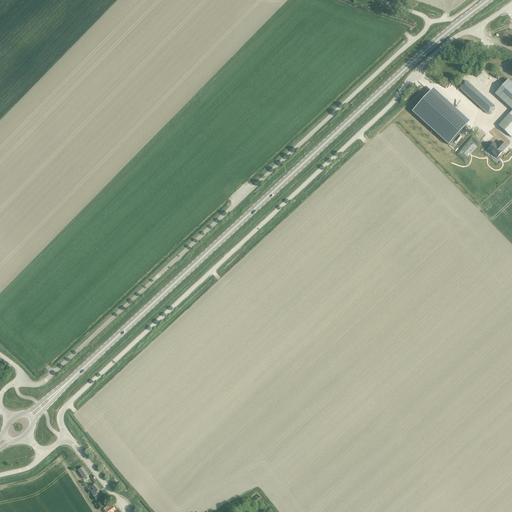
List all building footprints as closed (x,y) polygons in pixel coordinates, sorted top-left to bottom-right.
[(511,83),(508,80),(495,95),(511,110),(511,83)] [(460,89),(487,114),(494,107),(466,81),(460,89)] [(430,94),(412,112),(448,145),(465,126),(430,94)] [(494,144),(488,150),(497,158),(503,152),(507,147),(500,142),(497,145),(498,145),(497,147),(494,144)] [(88,476),(82,467),(77,470),(83,479),(85,478),(86,480),(88,479),(87,477),(88,476)] [(96,493),(99,490),(95,485),(94,485),(93,484),(89,486),(90,487),(91,488),(93,490),(91,492),(93,495),(92,495),(94,497),(97,494),(96,493)]
